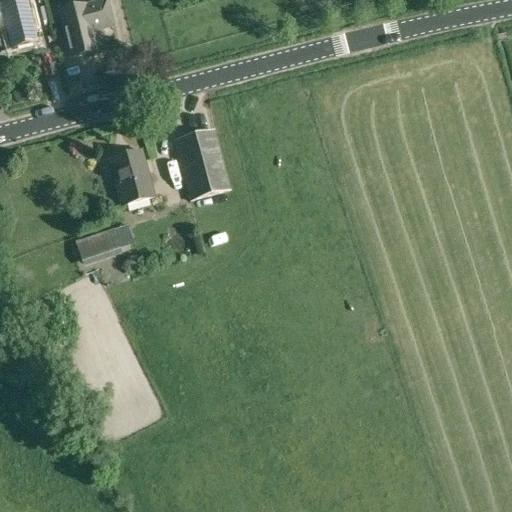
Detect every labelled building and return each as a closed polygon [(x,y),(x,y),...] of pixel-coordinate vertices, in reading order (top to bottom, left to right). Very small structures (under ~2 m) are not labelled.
[(0,0),(0,29),(6,28),(12,50),(37,44),(26,3),(12,7),(10,0),(0,0)] [(85,8),(85,7),(61,13),(64,28),(72,60),(96,54),(91,34),(113,28),(107,2),(85,8)] [(214,133),(175,143),(185,182),(190,202),(230,192),(214,133)] [(142,152),(109,161),(122,208),(154,199),(142,152)] [(121,256),(113,231),(73,243),(81,269),(121,256)]
